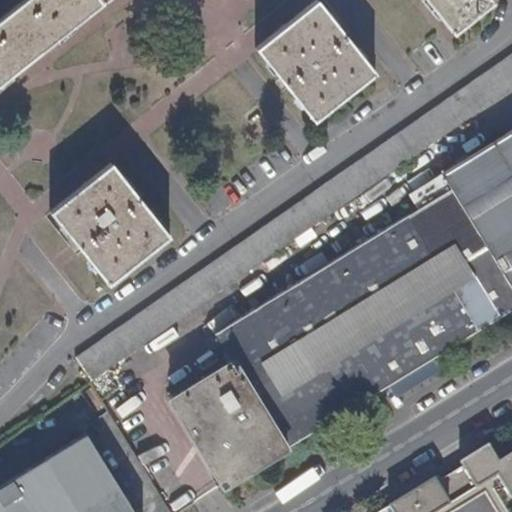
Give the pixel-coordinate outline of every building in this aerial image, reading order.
[(0,81),(101,0),(22,0),(0,18),(0,81)] [(372,72),(316,0),(313,0),(254,48),(311,121),(372,72)] [(485,0),(423,0),(450,33),(488,3),(485,0)] [(511,85),(511,51),(73,356),(88,379),(251,265),(421,148),(511,85)] [(511,295),(511,128),(438,175),(439,178),(511,295)] [(166,236),(108,164),(48,211),(105,283),(166,236)] [(342,411),(511,306),(511,295),(439,178),(416,191),(424,204),(272,299),(342,411)] [(221,486),(342,411),(272,299),(214,336),(230,362),(169,400),(221,486)] [(0,481),(0,511),(132,511),(83,431),(0,481)] [(483,444),(456,461),(472,487),(480,482),(498,511),(511,511),(511,450),(494,462),(483,444)] [(179,470),(192,499),(216,488),(203,459),(179,470)] [(430,511),(450,500),(435,474),(373,511),(430,511)]
